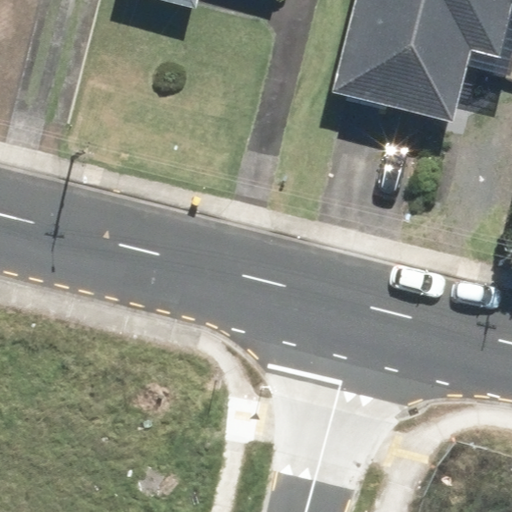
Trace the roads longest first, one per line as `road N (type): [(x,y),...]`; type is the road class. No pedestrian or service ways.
road 1 (residential): [(0,221),(364,312)]
road 2 (residential): [(364,312),(303,511)]
road 3 (residential): [(364,312),(511,350)]
